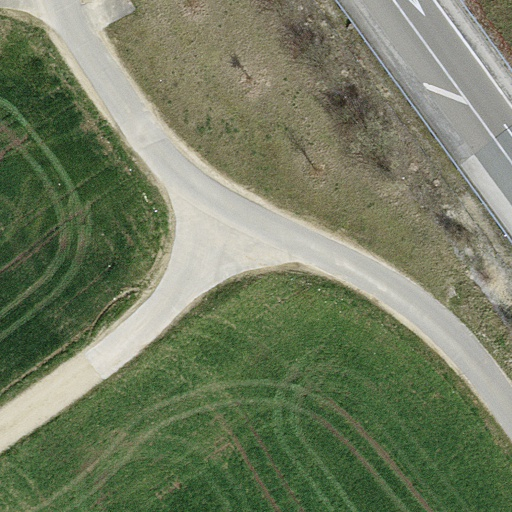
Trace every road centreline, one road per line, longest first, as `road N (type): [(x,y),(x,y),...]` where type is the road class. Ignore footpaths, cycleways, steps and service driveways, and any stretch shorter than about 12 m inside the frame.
road 1 (track): [(0,422),(58,388),(191,262),(223,202)]
road 2 (motorway): [(417,0),(511,130)]
